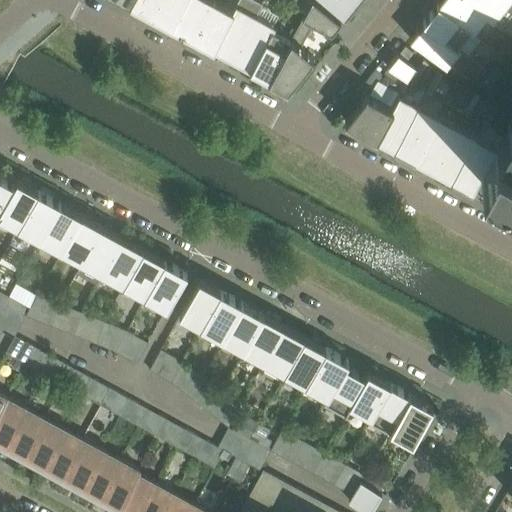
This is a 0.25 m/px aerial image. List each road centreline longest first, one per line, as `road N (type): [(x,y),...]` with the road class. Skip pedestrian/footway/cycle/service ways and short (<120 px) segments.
road 1 (residential): [(0,124),(477,389)]
road 2 (residential): [(293,128),(56,0)]
road 3 (residential): [(511,248),(293,128)]
road 4 (residential): [(293,128),(394,0)]
road 5 (residential): [(477,389),(403,511)]
